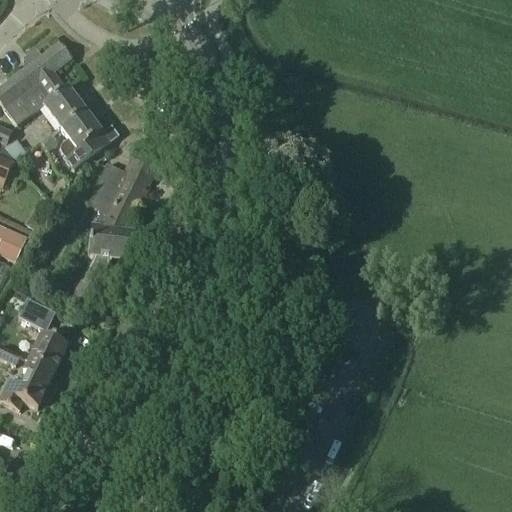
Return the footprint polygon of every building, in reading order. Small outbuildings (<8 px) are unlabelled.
[(17,131),(44,111),(43,111),(65,94),(64,94),(53,78),(71,64),(59,49),(6,88),(0,92),(0,108),(4,114),(17,131)] [(44,111),(60,133),(70,126),(71,127),(78,122),(77,121),(84,115),(67,92),(64,94),(65,94),(43,111),(44,111)] [(61,150),(60,152),(60,154),(60,156),(74,175),(119,141),(112,131),(102,139),(84,115),(77,121),(78,122),(71,127),(70,126),(60,133),(68,144),(61,150)] [(0,153),(3,157),(7,146),(9,137),(0,133),(0,153)] [(47,158),(58,149),(50,139),(39,148),(47,158)] [(10,150),(7,146),(3,157),(14,168),(15,167),(27,157),(17,145),(10,150)] [(13,170),(14,168),(3,157),(0,153),(0,194),(2,195),(7,183),(14,187),(24,178),(22,175),(13,170)] [(91,232),(88,261),(96,262),(88,279),(84,277),(70,306),(65,304),(64,306),(87,318),(106,279),(104,278),(111,264),(131,267),(134,239),(123,237),(146,190),(148,191),(156,175),(131,163),(124,177),(107,169),(86,211),(101,218),(94,232),(91,232)] [(0,244),(0,245),(0,260),(15,267),(26,244),(5,234),(5,235),(2,233),(0,232),(0,244)] [(0,288),(9,271),(0,266),(0,288)] [(54,317),(27,304),(18,323),(23,326),(45,336),(52,321),(54,317)] [(41,339),(28,365),(55,377),(67,352),(41,339)] [(0,364),(15,372),(20,361),(0,350),(0,364)] [(8,384),(0,401),(0,406),(19,416),(23,407),(37,414),(55,377),(28,365),(22,377),(28,380),(22,391),(8,384)]
